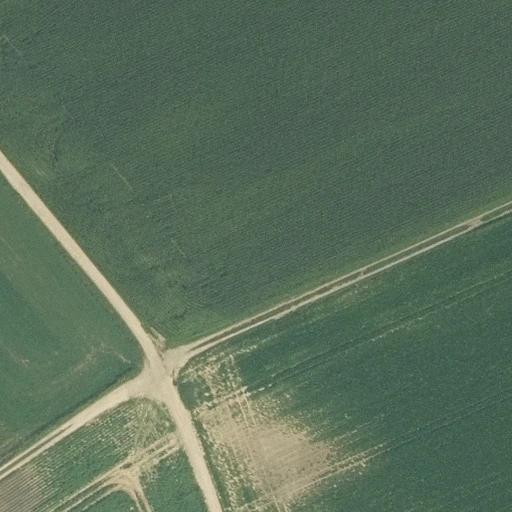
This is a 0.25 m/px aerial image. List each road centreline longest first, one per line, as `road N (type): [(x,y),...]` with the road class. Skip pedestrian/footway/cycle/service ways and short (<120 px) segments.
road 1 (track): [(160,365),(511,211)]
road 2 (track): [(160,365),(0,152)]
road 3 (track): [(0,475),(160,365)]
road 4 (track): [(218,511),(160,365)]
